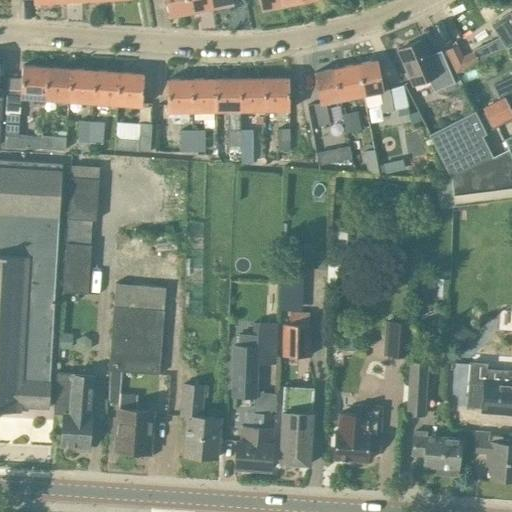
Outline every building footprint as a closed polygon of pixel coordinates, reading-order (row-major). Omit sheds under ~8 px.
[(165,0),(169,17),(191,12),(188,0),(165,0)] [(188,0),(191,12),(212,8),(210,0),(188,0)] [(210,0),(212,8),(234,4),(232,0),(210,0)] [(259,0),(262,10),(283,6),(281,0),(259,0)] [(511,16),(511,17),(509,14),(494,26),(511,47),(511,46),(511,16)] [(434,24),(444,42),(460,34),(450,16),(434,24)] [(431,54),(424,37),(397,49),(412,86),(429,79),(434,91),(455,82),(441,50),(431,54)] [(463,56),(458,44),(446,50),(456,73),(479,62),(474,51),(463,56)] [(367,107),(381,105),(382,112),(393,110),(389,88),(383,89),(378,60),(358,64),(364,95),(365,95),(367,107)] [(334,68),(340,100),(364,95),(358,64),(356,64),(334,68)] [(45,98),(47,67),(22,65),(20,97),(45,98)] [(69,100),(71,68),(47,67),(45,98),(69,100)] [(93,102),(95,70),(71,68),(69,100),(93,102)] [(319,125),(330,123),(326,102),(340,100),(334,68),(314,72),(320,102),(315,103),(319,125)] [(117,104),(119,72),(95,70),(93,102),(117,104)] [(142,106),(144,74),(119,72),(117,104),(142,106)] [(511,76),(503,80),(494,85),(499,97),(509,92),(511,90),(511,76)] [(240,78),(216,79),(217,111),(228,111),(228,129),(229,129),(229,162),(241,162),(241,129),(241,111),(240,78)] [(241,111),(265,110),(265,78),(240,78),(241,111)] [(265,110),(290,110),(289,78),(265,78),(265,110)] [(168,112),(193,111),(192,79),(168,79),(168,112)] [(193,111),(217,111),(216,79),(192,79),(193,111)] [(511,111),(505,97),(484,107),(493,125),(511,115),(511,111)] [(408,105),(398,106),(399,114),(408,113),(409,113),(408,105)] [(343,112),(347,129),(360,126),(357,109),(343,112)] [(475,109),(429,133),(452,176),(493,156),(482,135),(487,133),(476,111),(475,109)] [(409,113),(408,113),(412,123),(421,120),(417,110),(409,113)] [(7,114),(4,146),(27,148),(28,136),(18,135),(18,133),(20,115),(7,114)] [(92,121),(80,120),(78,142),(91,142),(92,121)] [(104,121),(92,121),(91,142),(103,143),(104,121)] [(138,150),(150,151),(152,124),(140,123),(139,139),(116,137),(115,148),(138,150)] [(285,128),(278,128),(278,150),(290,149),(290,128),(285,128)] [(182,130),(181,130),(181,151),(183,151),(193,151),(193,129),(182,130)] [(204,129),(193,129),(193,151),(205,151),(204,129)] [(241,129),(241,162),(253,162),(253,129),(241,129)] [(314,133),(318,162),(351,158),(348,129),(314,133)] [(219,156),(227,156),(227,133),(219,133),(219,156)] [(43,135),(42,147),(65,149),(66,137),(43,135)] [(452,176),(455,205),(511,197),(511,157),(508,149),(493,156),(452,176)] [(376,150),(366,152),(370,174),(380,174),(376,150)] [(0,211),(59,216),(62,164),(0,159),(0,211)] [(383,163),(385,172),(405,168),(403,159),(383,163)] [(96,220),(98,179),(71,177),(68,218),(96,220)] [(49,380),(59,216),(0,211),(0,410),(20,412),(20,405),(49,407),(51,380),(49,380)] [(88,293),(91,244),(67,243),(64,291),(88,293)] [(319,251),(318,270),(328,270),(329,252),(319,251)] [(388,253),(386,265),(409,268),(410,255),(388,253)] [(435,293),(437,276),(419,274),(418,291),(435,293)] [(115,306),(109,369),(160,373),(164,310),(166,287),(135,285),(133,307),(115,306)] [(310,323),(310,312),(291,312),(290,323),(283,323),(282,356),(311,357),(311,323),(310,323)] [(386,320),(384,354),(411,356),(413,322),(386,320)] [(235,344),(233,396),(256,397),(257,363),(275,364),(277,323),(255,322),(255,334),(240,333),(239,345),(235,344)] [(460,324),(449,340),(462,349),(473,332),(460,324)] [(61,332),(59,347),(69,348),(70,333),(61,332)] [(409,360),(406,414),(425,415),(428,361),(409,360)] [(469,383),(467,407),(483,408),(483,412),(511,413),(511,375),(502,375),(502,370),(486,369),(486,363),(471,362),(469,383)] [(89,447),(91,414),(90,414),(93,372),(58,370),(55,412),(63,413),(60,445),(89,447)] [(182,383),(179,416),(187,416),(184,455),(217,458),(220,419),(202,417),(205,385),(182,383)] [(313,414),(314,387),(284,386),(282,411),(284,411),(284,412),(280,462),(312,464),(315,429),(316,415),(313,414)] [(111,392),(110,403),(120,404),(120,392),(111,392)] [(357,413),(338,412),(337,429),(334,458),(368,461),(369,449),(380,450),(381,433),(383,405),(358,404),(357,413)] [(118,408),(115,449),(130,451),(137,451),(137,454),(153,456),(153,452),(154,440),(151,440),(153,410),(118,408)] [(252,427),(242,427),(241,442),(237,441),(234,466),(241,467),(241,470),(253,471),(253,468),(270,469),(272,444),(271,444),(273,429),(272,429),(274,413),(253,412),(252,427)] [(503,479),(503,482),(511,482),(511,440),(503,440),(502,436),(489,435),(489,430),(476,429),(474,451),(487,452),(486,470),(491,471),(491,478),(503,479)] [(414,435),(412,455),(425,456),(424,465),(437,466),(436,474),(457,476),(458,468),(460,438),(426,436),(414,435)]
